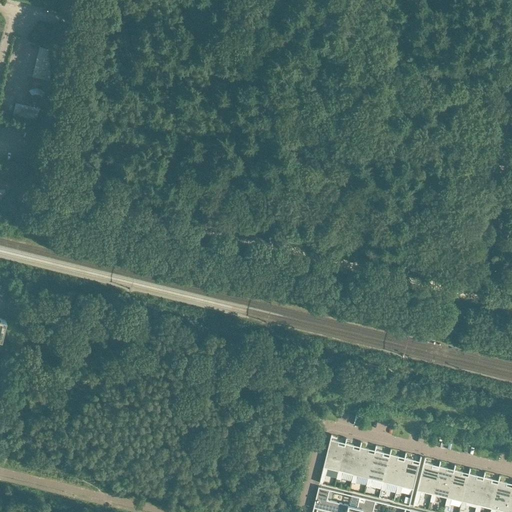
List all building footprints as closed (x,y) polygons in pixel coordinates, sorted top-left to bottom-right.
[(33,76),(45,79),(52,49),(40,46),(33,76)] [(21,110),(19,118),(36,122),(38,114),(21,110)] [(331,434),(319,482),(321,483),(322,483),(322,482),(320,482),(322,475),(326,476),(328,468),(338,471),(344,446),(337,444),(338,442),(339,442),(339,441),(331,439),(332,434),(331,434)] [(344,446),(338,471),(336,478),(341,479),(342,472),(353,474),(359,450),(352,448),(353,445),(354,446),(354,445),(346,443),(347,438),(346,438),(344,446)] [(357,475),(368,478),(374,453),(367,452),(368,449),(369,448),(360,446),(362,441),(361,441),(359,450),(353,474),(351,482),(355,483),(357,475)] [(372,479),(382,482),(388,457),(382,455),(383,453),(383,452),(375,450),(376,445),(374,453),(368,478),(366,485),(370,486),(372,479)] [(390,454),(391,449),(391,448),(388,457),(382,482),(381,489),(385,490),(387,483),(397,485),(403,461),(397,459),(398,456),(398,457),(398,456),(390,454)] [(403,461),(397,485),(395,493),(400,494),(402,486),(412,489),(408,504),(409,505),(421,456),(420,456),(418,464),(412,463),(412,460),(413,460),(413,459),(405,457),(406,452),(405,452),(403,461)] [(424,462),(426,457),(425,457),(413,505),(414,506),(415,502),(418,503),(421,491),(432,494),(438,469),(431,467),(432,465),(433,464),(424,462)] [(439,466),(440,461),(438,469),(432,494),(430,501),(434,502),(433,503),(434,504),(436,495),(446,497),(453,473),(446,471),(447,468),(447,469),(447,468),(439,466)] [(454,469),(455,464),(453,473),(446,497),(445,505),(449,506),(451,498),(461,501),(467,476),(461,475),(462,472),(462,471),(454,469)] [(469,473),(470,468),(469,468),(467,476),(461,501),(460,508),(464,509),(466,502),(476,504),(482,480),(476,478),(476,476),(477,476),(477,475),(469,473)] [(484,477),(485,472),(484,471),(482,480),(476,504),(474,511),(479,511),(481,506),(491,508),(497,483),(491,482),(491,479),(492,479),(484,477)] [(499,480),(500,475),(499,475),(497,483),(491,508),(490,511),(494,511),(496,509),(506,511),(511,487),(506,486),(506,483),(507,483),(507,482),(499,480)] [(318,486),(313,507),(333,511),(361,511),(365,498),(364,498),(363,501),(358,500),(356,507),(327,499),(329,489),(320,487),(318,486)] [(410,511),(411,509),(410,509),(409,511),(407,511),(404,511),(403,511),(378,511),(373,511),(375,500),(365,498),(361,511),(410,511)]
